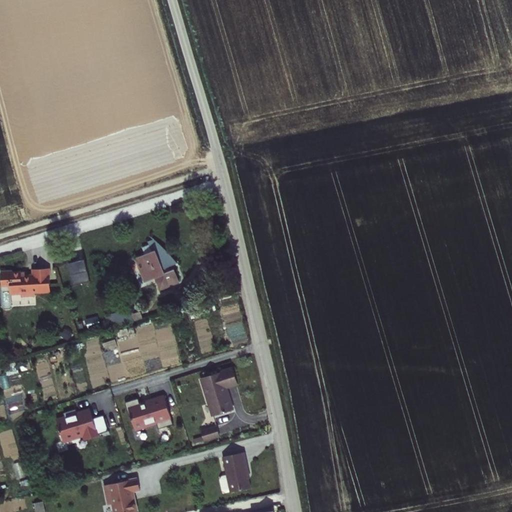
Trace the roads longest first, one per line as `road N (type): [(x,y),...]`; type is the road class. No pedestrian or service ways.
road 1 (unclassified): [(220,168),(295,511)]
road 2 (unclassified): [(220,168),(172,0)]
